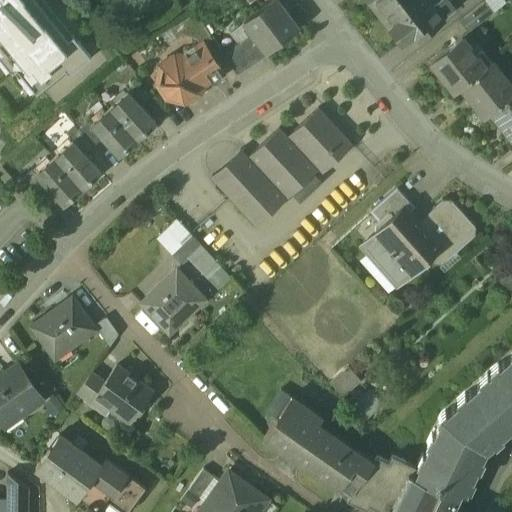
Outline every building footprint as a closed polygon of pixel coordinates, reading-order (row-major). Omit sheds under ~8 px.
[(0,0),(0,37),(11,50),(8,53),(29,78),(32,76),(42,88),(65,69),(69,74),(91,55),(78,40),(73,45),(36,0),(0,0)] [(278,0),(271,0),(245,20),(253,31),(268,50),(299,27),(278,0)] [(377,0),(384,8),(394,0),(377,0)] [(429,0),(394,0),(384,8),(395,23),(391,26),(403,41),(426,23),(430,29),(444,18),(455,9),(447,0),(441,0),(434,6),(429,0)] [(485,0),(484,0),(460,19),(470,31),(495,12),(485,0)] [(196,11),(171,28),(178,38),(184,34),(198,37),(200,41),(211,34),(196,11)] [(253,31),(223,52),(238,74),(270,52),(268,50),(253,31)] [(463,36),(432,61),(456,91),(462,86),(462,85),(487,65),(486,65),(463,36)] [(204,43),(183,57),(181,55),(163,66),(159,82),(169,96),(184,100),(185,99),(186,102),(195,96),(195,97),(202,93),(205,88),(202,84),(209,80),(208,79),(211,76),(213,80),(218,80),(223,77),(224,73),(204,43)] [(487,65),(462,85),(462,86),(486,115),(492,111),(492,110),(511,93),(511,84),(492,60),(486,65),(487,65)] [(150,96),(135,79),(126,87),(129,90),(141,104),(150,96)] [(141,104),(129,90),(110,107),(139,139),(157,122),(141,104)] [(511,93),(492,110),(492,111),(511,135),(511,93)] [(320,106),(288,135),(280,126),(219,183),(258,224),(320,166),(324,170),(354,142),(320,106)] [(139,139),(110,107),(91,123),(104,137),(120,156),(139,139)] [(91,123),(88,120),(79,128),(95,145),(104,137),(91,123)] [(95,145),(79,128),(71,136),(74,139),(86,153),(95,145)] [(86,153),(74,139),(55,156),(83,188),(102,171),(86,153)] [(55,156),(36,173),(49,187),(65,205),(83,188),(55,156)] [(36,173),(33,170),(24,177),(40,195),(49,187),(36,173)] [(398,186),(372,210),(380,219),(387,227),(406,209),(409,213),(416,207),(398,186)] [(443,198),(417,222),(409,213),(406,209),(387,227),(380,219),(376,222),(376,229),(380,233),(370,242),(369,251),(376,259),(391,260),(406,277),(429,257),(434,263),(444,264),(476,234),(477,226),(452,199),(443,198)] [(193,234),(174,252),(184,262),(189,257),(203,244),(193,234)] [(203,244),(189,257),(209,277),(222,264),(203,244)] [(511,264),(498,277),(511,292),(511,264)] [(178,266),(142,301),(171,331),(207,297),(178,266)] [(74,295),(33,324),(56,356),(57,355),(55,353),(69,343),(71,346),(72,345),(72,344),(96,327),(74,295)] [(119,334),(107,316),(96,323),(111,344),(119,334)] [(393,454),(390,460),(378,455),(374,461),(318,422),(322,416),(292,395),(264,435),(339,488),(342,484),(352,491),(390,505),(386,511),(449,511),(462,487),(467,489),(468,486),(471,487),(475,478),(473,477),(478,466),(480,467),(485,458),(482,457),(486,448),(495,441),(496,443),(504,436),(502,434),(511,425),(511,355),(501,365),(499,363),(492,370),(493,372),(490,375),(488,373),(481,380),(483,382),(468,395),(466,393),(458,400),(460,402),(448,413),(446,411),(443,414),(441,415),(439,419),(441,420),(435,434),(432,433),(428,443),(430,444),(425,455),(423,454),(419,463),(421,464),(420,466),(393,454)] [(19,362),(0,375),(0,414),(3,419),(17,409),(20,413),(43,397),(19,362)] [(153,390),(118,364),(105,380),(93,371),(78,391),(92,401),(96,395),(131,420),(153,390)] [(330,378),(342,394),(360,380),(347,364),(330,378)] [(370,388),(354,403),(363,412),(379,397),(370,388)] [(102,463),(61,433),(36,466),(79,497),(94,476),(114,491),(108,499),(125,511),(127,511),(147,486),(107,457),(102,463)] [(204,467),(189,488),(201,496),(216,475),(204,467)] [(256,511),(267,497),(229,470),(202,508),(206,511),(256,511)] [(28,511),(28,484),(8,471),(8,511),(28,511)]
